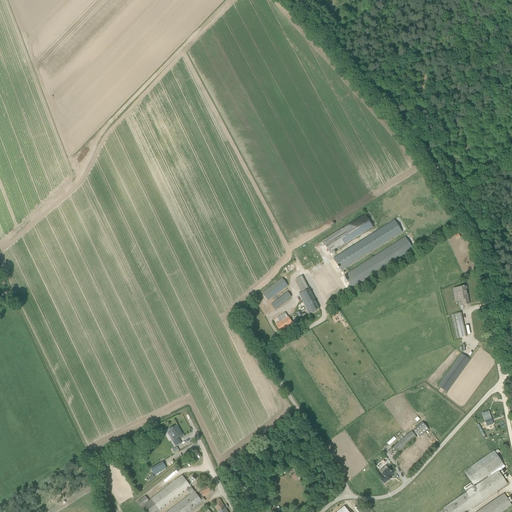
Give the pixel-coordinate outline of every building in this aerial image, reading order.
[(370,223),(368,219),(366,216),(365,214),(322,241),(330,254),(373,227),(372,226),(370,223)] [(394,220),(334,259),(341,271),(402,232),(394,220)] [(405,237),(344,276),(352,288),(413,249),(405,237)] [(302,291),(309,287),(302,275),(295,279),(302,291)] [(262,293),(268,301),(288,286),(282,278),(262,293)] [(467,291),(466,286),(457,288),(459,300),(462,300),(463,305),(468,304),(466,291),(467,291)] [(309,289),(302,292),(299,294),(309,314),(319,308),(309,289)] [(275,309),(291,297),(288,292),(271,305),(275,309)] [(293,324),(288,317),(276,325),(281,332),(285,330),(284,329),(293,324)] [(466,336),(463,325),(454,327),(457,338),(466,336)] [(442,393),(444,390),(446,392),(470,359),(462,354),(438,386),(441,388),(439,391),(442,393)] [(491,418),(489,411),(482,413),(485,421),(491,418)] [(429,430),(422,422),(413,430),(419,438),(429,430)] [(181,443),(178,438),(182,435),(177,425),(169,430),(174,438),(172,440),(176,446),(181,443)] [(417,437),(412,431),(393,448),(398,454),(417,437)] [(134,451),(142,446),(139,441),(131,446),(134,451)] [(504,465),(494,451),(464,471),(474,485),(504,465)] [(166,468),(163,462),(151,469),(155,475),(166,468)] [(393,474),(386,466),(380,471),(382,474),(384,477),(381,479),(384,483),(388,480),(388,479),(393,474)] [(445,511),(466,511),(507,484),(498,471),(443,508),(445,511)] [(296,472),(293,474),(298,479),(300,481),(302,478),(296,472)] [(182,475),(149,501),(145,496),(137,502),(141,507),(144,511),(157,511),(187,490),(191,487),(182,475)] [(203,497),(200,499),(195,492),(194,492),(191,487),(187,490),(190,495),(167,511),(190,511),(203,503),(205,501),(203,497)] [(212,487),(201,492),(203,496),(214,492),(212,487)] [(504,494),(477,511),(501,511),(511,505),(504,494)]
